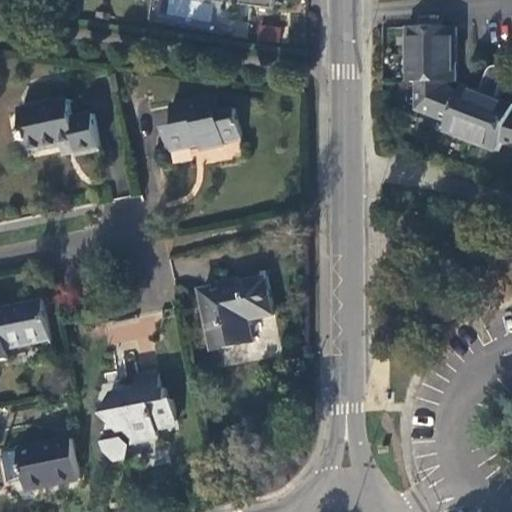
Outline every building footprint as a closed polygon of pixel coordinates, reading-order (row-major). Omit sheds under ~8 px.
[(176,0),(174,22),(212,26),(214,15),(208,14),(209,10),(207,8),(208,0),(176,0)] [(222,0),(208,0),(207,8),(209,10),(208,14),(214,15),(221,15),(222,0)] [(418,23),(409,23),(408,78),(417,79),(418,104),(451,118),(448,128),(501,147),(504,140),(511,142),(511,99),(501,95),(484,89),(467,82),(463,90),(448,84),(449,78),(457,78),(458,24),(444,24),(418,23)] [(256,39),(280,41),(282,27),(258,24),(256,39)] [(489,75),(506,82),(508,76),(508,71),(507,67),(503,64),(499,64),(494,67),(489,75)] [(489,75),(484,89),(501,95),(506,82),(489,75)] [(243,132),(238,106),(220,110),(216,93),(175,101),(179,124),(168,126),(172,148),(203,142),(204,148),(227,144),(225,136),(243,132)] [(102,147),(94,111),(75,115),(71,97),(23,106),(31,149),(78,139),(81,152),(102,147)] [(204,291),(216,349),(258,340),(253,318),(277,313),(270,276),(244,281),(245,285),(225,289),(225,287),(204,291)] [(0,304),(0,360),(11,358),(9,348),(55,339),(46,296),(0,304)] [(138,377),(140,389),(114,394),(106,412),(119,427),(124,433),(134,431),(136,439),(162,434),(160,423),(181,418),(177,398),(172,399),(170,387),(164,388),(161,372),(138,377)] [(124,433),(119,427),(108,435),(109,449),(116,459),(129,457),(136,439),(134,431),(124,433)] [(83,478),(75,437),(21,448),(28,489),(83,478)]
